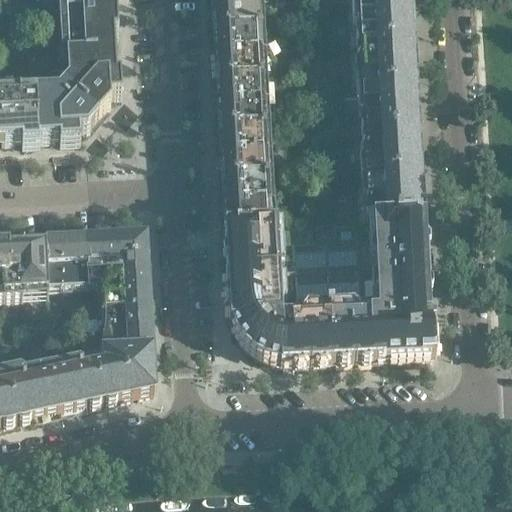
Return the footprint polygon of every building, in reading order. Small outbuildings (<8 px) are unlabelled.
[(118,41),(116,13),(115,0),(62,0),(63,5),(58,5),(60,40),(65,40),(67,62),(61,62),(61,65),(115,62),(114,41),(118,41)] [(259,35),(257,0),(211,0),(213,37),(259,35)] [(411,49),(409,5),(408,0),(354,0),(357,38),(354,40),(354,46),(357,48),(358,52),(411,49)] [(325,10),(324,1),(312,1),(312,11),(325,10)] [(325,21),(325,10),(312,11),(313,21),(325,21)] [(262,84),(259,35),(213,37),(216,87),(262,84)] [(23,60),(22,44),(13,45),(14,61),(23,60)] [(14,61),(13,45),(3,45),(4,61),(14,61)] [(416,137),(413,87),(411,49),(358,52),(358,56),(354,59),(355,68),(359,70),(362,124),(359,126),(359,135),(362,136),(363,140),(416,137)] [(121,104),(120,83),(116,83),(115,62),(61,65),(62,70),(67,70),(68,88),(63,94),(98,125),(110,112),(110,105),(121,104)] [(316,81),(316,72),(302,73),(302,82),(316,81)] [(316,88),(316,81),(302,82),(303,92),(317,91),(316,88)] [(265,134),(262,84),(216,87),(219,136),(265,134)] [(330,98),(329,87),(316,88),(317,91),(317,99),(330,98)] [(98,125),(63,94),(58,99),(41,100),(41,96),(36,96),(36,100),(39,149),(39,148),(60,147),(60,151),(79,150),(79,139),(87,139),(98,125)] [(39,149),(36,100),(12,102),(12,95),(0,96),(0,150),(22,149),(22,153),(39,152),(39,148),(39,149)] [(330,109),(330,98),(317,99),(318,109),(330,109)] [(268,184),(265,134),(219,136),(221,186),(268,184)] [(421,225),(418,175),(416,137),(363,140),(363,144),(360,146),(360,153),(364,156),(367,212),(364,215),(364,224),(367,226),(367,228),(421,225)] [(322,181),(321,177),(321,170),(307,171),(308,181),(322,181)] [(334,186),(334,177),(321,177),(322,181),(322,186),(334,186)] [(322,190),(322,186),(322,181),(308,181),(308,191),(322,190)] [(271,233),(270,208),(274,207),(273,200),(269,201),(268,184),(221,186),(224,236),(271,233)] [(335,196),(334,186),(322,186),(322,190),(322,196),(335,196)] [(432,366),(427,279),(424,225),(421,225),(367,228),(334,230),(335,249),(325,249),(329,319),(332,371),(432,366)] [(333,246),(332,232),(317,233),(318,247),(333,246)] [(329,319),(325,249),(316,250),(316,247),(313,247),(300,237),(271,239),(271,233),(224,236),(230,337),(234,337),(235,341),(237,344),(240,349),(242,352),(244,355),(247,357),(250,360),(254,363),(259,366),(262,368),(268,370),(271,371),(275,372),(279,373),(283,374),(332,371),(329,319)] [(147,276),(145,245),(85,248),(88,293),(97,293),(97,279),(147,276)] [(88,293),(85,248),(44,251),(45,255),(47,294),(48,294),(60,293),(61,298),(87,296),(88,293)] [(47,294),(45,255),(0,257),(0,307),(22,307),(21,302),(48,300),(48,294),(47,294)] [(149,317),(148,291),(147,276),(97,279),(97,293),(104,298),(106,320),(149,317)] [(151,359),(149,317),(106,320),(106,331),(102,332),(103,359),(131,357),(131,361),(151,359)] [(17,340),(17,330),(6,330),(7,342),(17,340)] [(83,341),(82,333),(74,333),(72,333),(73,345),(80,345),(83,341)] [(154,401),(151,359),(131,361),(131,357),(103,359),(104,370),(95,372),(104,411),(154,401)] [(104,411),(95,372),(81,375),(81,372),(68,374),(67,372),(51,376),(61,421),(104,411)] [(61,421),(51,376),(10,384),(20,429),(61,421)] [(0,433),(20,429),(10,384),(0,386),(0,433)]
